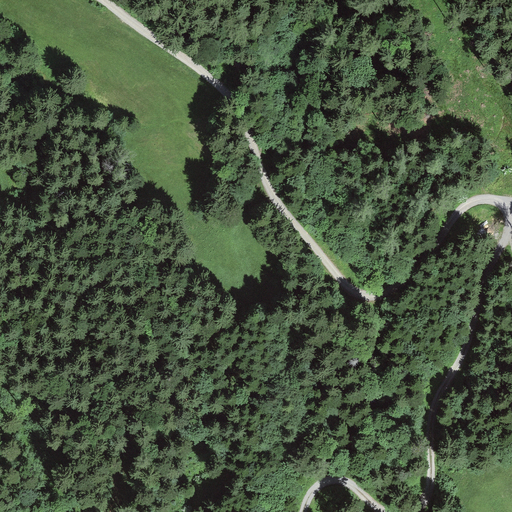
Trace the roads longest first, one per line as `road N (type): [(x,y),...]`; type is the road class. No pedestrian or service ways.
road 1 (track): [(102,0),(243,111),(277,200),(353,293),(380,297),(428,257),(470,201),(508,204)]
road 2 (track): [(402,511),(419,501),(430,469),(435,391),(470,342),(487,271),(509,231),(508,204)]
